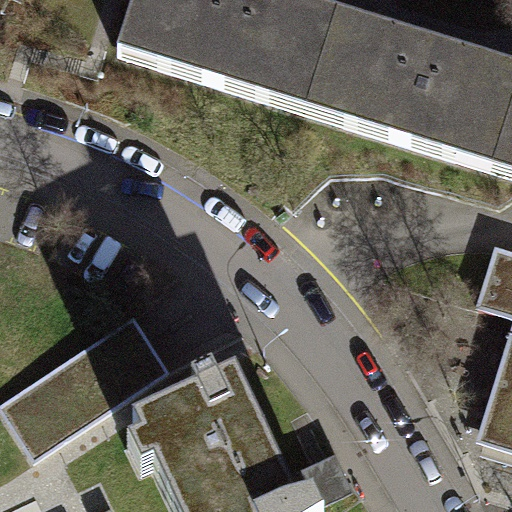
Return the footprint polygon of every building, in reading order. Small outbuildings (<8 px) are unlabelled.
[(271,92),(308,103),(333,19),(269,0),(131,0),(118,45),(157,57),(153,71),(267,105),(271,92)] [(458,151),(497,163),(511,112),(511,73),(438,51),(436,57),(414,51),(416,44),(333,19),(308,103),(346,114),(341,130),(454,163),(458,151)] [(511,112),(497,163),(511,167),(511,112)] [(511,258),(493,254),(477,307),(511,318),(511,324),(477,438),(511,448),(511,258)] [(133,327),(3,411),(38,465),(169,381),(133,327)] [(317,511),(311,500),(284,511),(279,511),(253,455),(264,450),(231,381),(214,389),(210,380),(190,389),(195,400),(131,429),(169,511),(317,511)]
